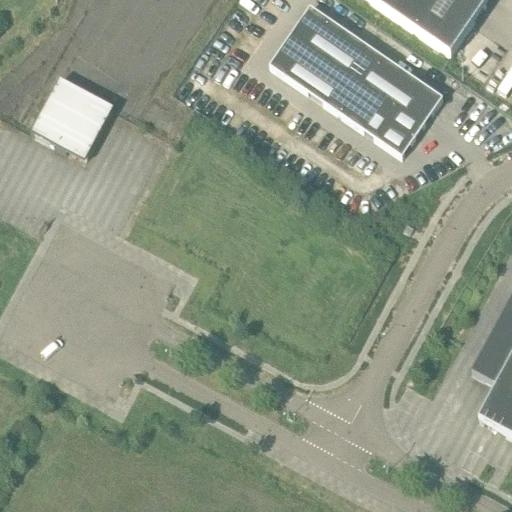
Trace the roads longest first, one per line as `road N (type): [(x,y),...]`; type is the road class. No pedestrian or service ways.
road 1 (residential): [(341,435),(138,328),(57,299),(119,351),(326,463)]
road 2 (residential): [(341,435),(459,215),(511,173)]
road 3 (residential): [(485,511),(341,435)]
